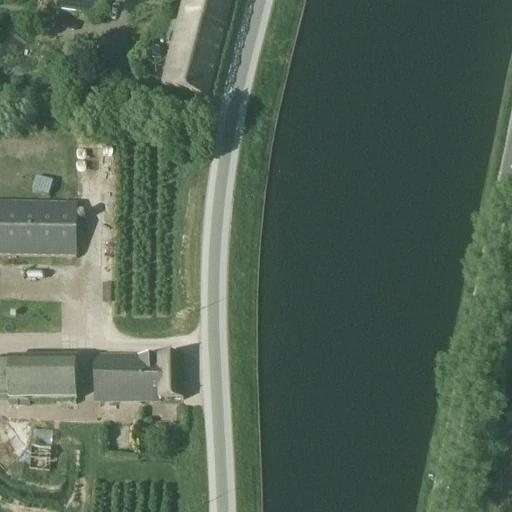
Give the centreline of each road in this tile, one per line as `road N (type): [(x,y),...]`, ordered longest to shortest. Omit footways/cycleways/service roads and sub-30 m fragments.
road 1 (secondary): [(226,511),(221,182),(260,0)]
road 2 (unclassified): [(435,511),(511,159)]
